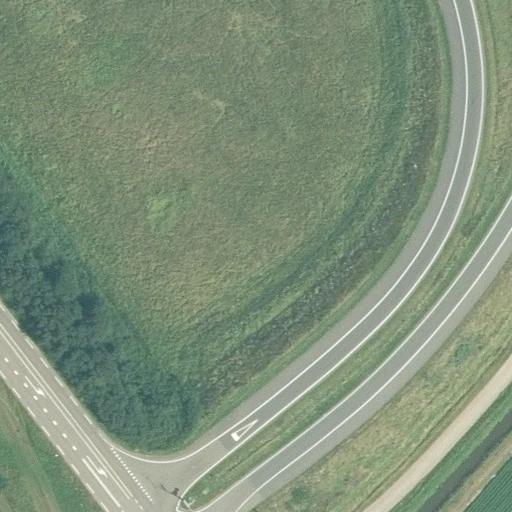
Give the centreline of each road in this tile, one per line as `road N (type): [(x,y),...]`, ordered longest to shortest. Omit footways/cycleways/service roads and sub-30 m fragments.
road 1 (motorway): [(460,0),(476,104),(456,202),(411,280),(342,351),(140,511)]
road 2 (motorway): [(220,511),(375,387),(477,268),(511,212)]
road 3 (tertiary): [(132,511),(0,344)]
road 4 (unclassified): [(367,511),(465,427),(511,366)]
